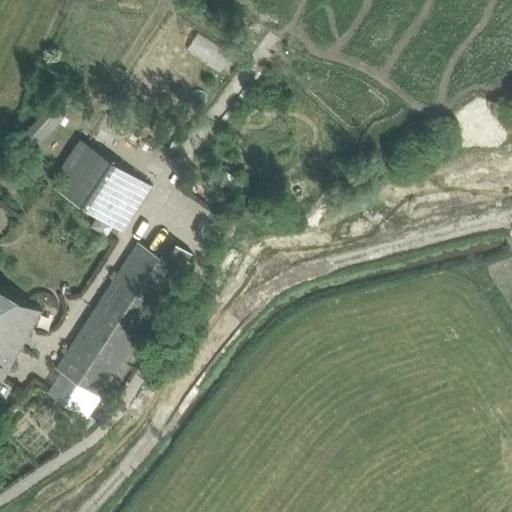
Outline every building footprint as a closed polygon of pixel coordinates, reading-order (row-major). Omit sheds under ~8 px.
[(122,229),(151,183),(88,142),(58,187),(122,229)] [(290,166),(298,183),(338,164),(330,147),(290,166)] [(228,162),(252,175),(258,162),(234,150),(228,162)] [(325,173),(285,190),(290,202),(331,186),(325,173)] [(100,394),(181,269),(140,242),(59,367),(100,394)] [(43,309),(0,283),(0,376),(3,378),(43,309)]
